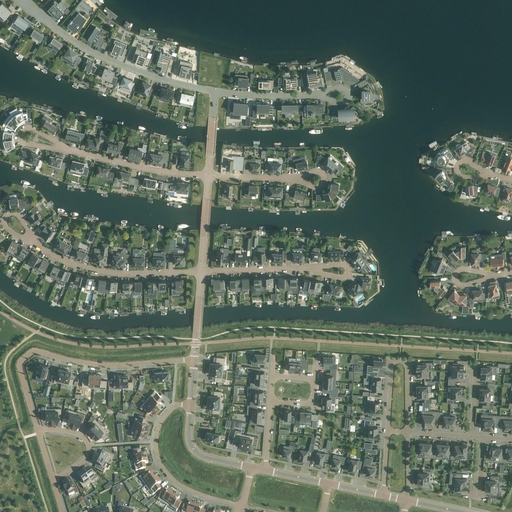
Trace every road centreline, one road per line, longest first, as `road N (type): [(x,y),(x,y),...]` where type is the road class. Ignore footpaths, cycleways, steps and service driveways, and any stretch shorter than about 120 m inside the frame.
road 1 (residential): [(193,359),(105,365),(34,352),(19,366),(38,430)]
road 2 (residential): [(21,0),(99,55),(214,90)]
road 3 (residential): [(200,271),(89,268),(35,242)]
road 4 (residential): [(242,506),(187,488),(162,468),(160,422),(189,405)]
road 5 (residential): [(388,431),(391,361),(407,361),(408,432)]
road 6 (residential): [(64,149),(208,175)]
